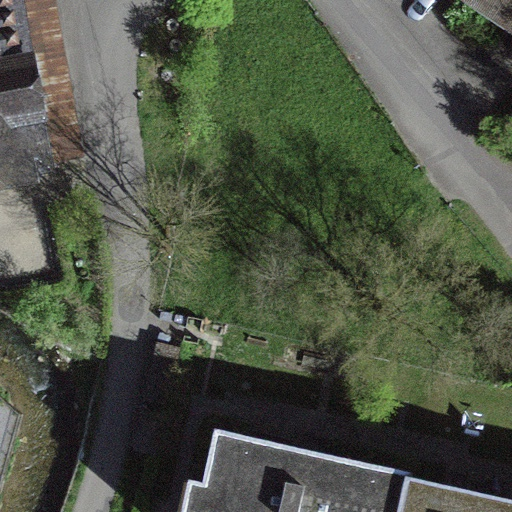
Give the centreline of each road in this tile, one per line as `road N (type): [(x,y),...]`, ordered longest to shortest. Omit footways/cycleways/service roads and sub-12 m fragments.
road 1 (residential): [(84,511),(112,424),(131,254),(87,0)]
road 2 (residential): [(346,0),(511,248)]
